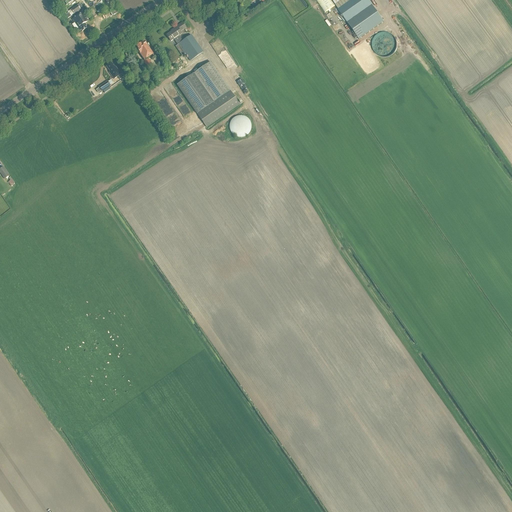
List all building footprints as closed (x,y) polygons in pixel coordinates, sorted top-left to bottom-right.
[(330,0),(317,0),(316,1),(325,14),(335,6),(330,0)] [(331,0),(335,6),(339,10),(338,11),(359,40),(384,22),(368,0),(331,0)] [(77,6),(71,10),(74,15),(80,10),(77,6)] [(207,17),(215,28),(230,18),(222,6),(207,17)] [(82,13),(72,20),(80,31),(81,30),(82,32),(86,29),(85,27),(86,26),(85,24),(88,22),(82,13)] [(190,61),(203,53),(191,36),(183,42),(179,36),(182,34),(180,32),(183,30),(183,31),(186,28),(183,23),(174,29),(174,30),(171,33),(166,36),(171,42),(173,40),(177,46),(175,48),(181,58),(186,55),(190,61)] [(391,58),(395,42),(392,41),(393,37),(376,32),(372,48),(375,48),(373,53),(391,58)] [(148,59),(153,55),(148,49),(147,47),(147,46),(144,42),(140,45),(139,45),(137,46),(137,47),(136,48),(139,51),(138,52),(140,55),(144,61),(143,62),(148,69),(153,66),(148,59)] [(209,62),(176,85),(206,129),(240,106),(209,62)] [(109,73),(114,80),(121,75),(115,67),(114,68),(111,64),(106,67),(110,72),(109,73)] [(99,88),(102,92),(110,86),(107,82),(99,88)] [(238,115),(229,127),(234,131),(233,134),(242,140),(253,125),(238,115)] [(0,173),(5,180),(9,176),(3,167),(0,169),(0,173)]
